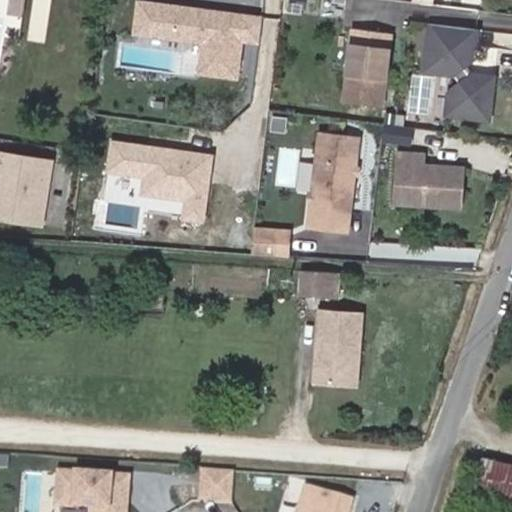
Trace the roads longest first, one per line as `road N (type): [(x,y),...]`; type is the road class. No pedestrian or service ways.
road 1 (unknown): [(455,455),(77,405),(0,406)]
road 2 (tertiary): [(511,281),(437,511)]
